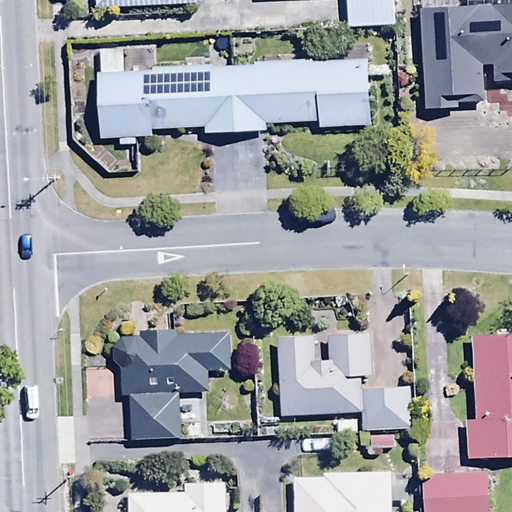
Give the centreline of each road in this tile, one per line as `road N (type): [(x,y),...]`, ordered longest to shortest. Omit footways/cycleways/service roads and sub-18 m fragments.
road 1 (residential): [(511,247),(421,243),(11,259)]
road 2 (secondary): [(23,511),(11,259)]
road 3 (secondary): [(11,259),(0,43)]
